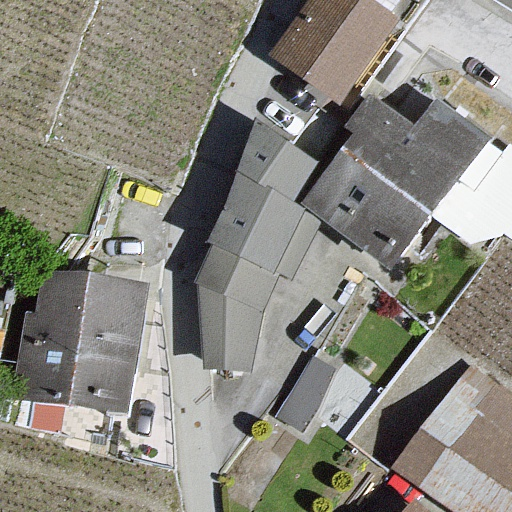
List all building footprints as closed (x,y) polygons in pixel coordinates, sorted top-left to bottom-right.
[(370,0),(317,0),(275,57),(350,111),(408,28),(370,0)] [(305,196),(404,278),(452,220),(501,143),(430,98),(417,118),(375,91),(342,143),(348,156),(331,165),(305,196)] [(331,165),(260,123),(215,248),(281,278),(325,220),(305,196),(331,165)] [(281,278),(215,248),(208,295),(212,364),(219,373),(236,381),(262,382),(277,320),(281,278)] [(162,293),(49,274),(42,316),(31,318),(17,400),(141,421),(162,293)] [(284,401),(344,430),(372,374),(312,345),(284,401)] [(511,511),(511,392),(478,369),(405,468),(449,511),(511,511)]
